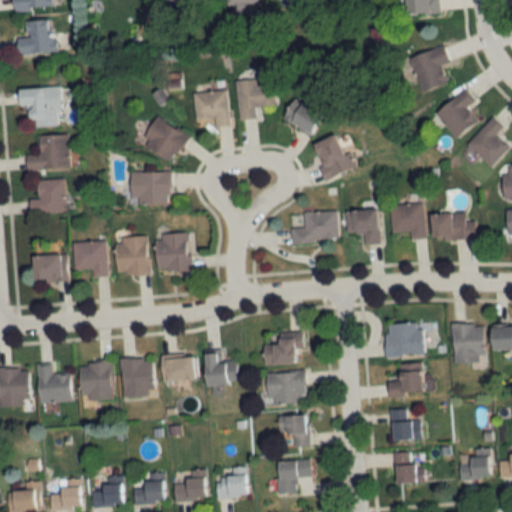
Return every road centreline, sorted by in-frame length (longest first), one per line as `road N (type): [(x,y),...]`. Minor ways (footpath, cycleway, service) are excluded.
road 1 (residential): [(0,324),(179,311),(238,295),(341,284),(511,281)]
road 2 (residential): [(357,511),(341,284)]
road 3 (residential): [(241,220),(283,187),(282,164),(218,164),(212,188),(241,220)]
